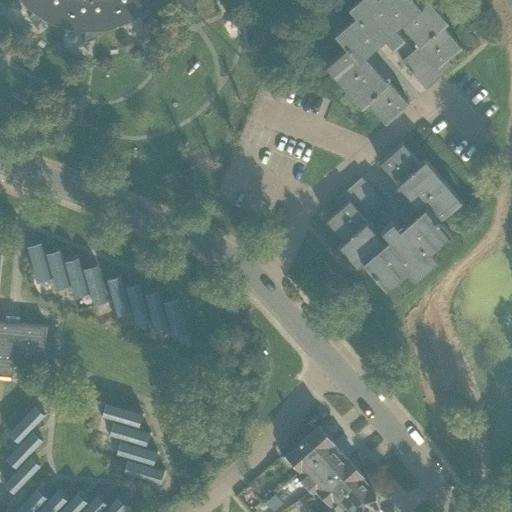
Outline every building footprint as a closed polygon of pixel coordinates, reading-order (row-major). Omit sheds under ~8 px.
[(20,0),(25,6),(26,7),(33,12),(29,17),(38,30),(39,29),(37,27),(43,18),(49,23),(50,23),(76,31),(77,31),(85,31),(85,41),(83,42),(83,43),(97,37),(97,31),(105,30),(106,30),(131,21),(133,20),(139,16),(145,24),(143,26),(144,27),(152,14),(148,9),(154,4),(155,3),(157,0),(180,0),(189,6),(193,0),(20,0)] [(429,0),(424,4),(420,0),(357,0),(350,6),(357,14),(336,33),(347,45),(325,64),(363,107),(368,103),(386,124),(409,104),(390,82),(385,86),(357,55),(378,36),(371,28),(391,11),(398,19),(403,14),(425,40),(402,61),(426,89),(453,65),(448,59),(462,47),(444,26),(449,22),(430,0),(429,0)] [(395,46),(406,36),(393,22),(382,31),(395,46)] [(420,162),(402,142),(379,161),(398,183),(403,179),(431,211),(410,229),(417,237),(397,254),(390,246),(385,250),(363,225),(386,204),(362,177),(335,200),(341,206),(326,218),(344,239),(339,243),(359,265),(364,261),(388,288),(409,270),(416,278),(438,259),(431,251),(452,232),(441,220),(463,201),(425,158),(420,162)] [(395,243),(406,233),(393,219),(382,228),(395,243)] [(29,245),(27,245),(38,281),(39,281),(41,279),(48,276),(50,278),(51,278),(41,241),(40,241),(40,242),(39,244),(32,246),(29,245)] [(0,374),(12,376),(14,357),(43,360),(47,326),(0,321),(0,277),(3,246),(0,245),(0,374)] [(47,252),(46,252),(56,289),(58,289),(58,288),(60,286),(67,284),(69,285),(69,286),(70,285),(60,249),(59,249),(58,251),(50,253),(48,252),(47,252)] [(66,260),(65,260),(75,297),(76,296),(78,294),(86,292),(87,293),(88,293),(89,293),(78,256),(77,256),(77,257),(76,259),(69,261),(66,260)] [(85,267),(84,268),(94,304),(95,304),(97,301),(104,299),(106,300),(106,301),(107,300),(97,264),(96,264),(96,265),(95,266),(88,268),(85,268),(85,267)] [(108,278),(107,278),(118,315),(119,314),(121,312),(128,310),(130,311),(131,311),(121,274),(120,274),(120,275),(119,277),(112,279),(109,278),(108,278)] [(127,285),(126,286),(136,322),(138,322),(137,322),(139,319),(147,317),(149,318),(149,319),(150,319),(140,282),(138,282),(139,283),(138,284),(130,286),(127,286),(127,285)] [(146,293),(145,293),(155,330),(156,330),(156,329),(158,327),(166,325),(167,326),(169,326),(158,289),(157,290),(156,292),(149,294),(146,293)] [(165,300),(164,301),(174,337),(175,337),(177,335),(184,332),(186,334),(187,334),(177,297),(176,297),(176,298),(175,300),(168,302),(165,301),(165,300)] [(143,413),(106,401),(106,403),(107,403),(107,406),(105,413),(103,414),(103,415),(139,427),(139,426),(138,424),(140,416),(142,414),(143,415),(143,413)] [(36,405),(35,404),(9,432),(10,432),(13,433),(18,438),(18,440),(18,441),(19,441),(45,414),(44,413),(42,413),(36,408),(36,405)] [(150,432),(114,420),(113,421),(114,422),(115,424),(113,432),(111,433),(110,432),(110,434),(146,446),(147,444),(146,444),(145,443),(147,435),(150,433),(150,432)] [(330,445),(334,441),(319,424),(283,456),(284,457),(288,453),(302,469),(330,445)] [(34,430),(33,429),(6,457),(7,458),(8,458),(11,458),(16,463),(16,466),(17,467),(43,439),(42,438),(42,439),(40,439),(34,434),(33,431),(34,430)] [(158,451),(121,439),(121,440),(122,443),(120,451),(118,451),(117,452),(154,465),(154,463),(152,462),(155,454),(157,452),(158,451)] [(344,461),(330,445),(302,469),(298,472),(313,490),(318,486),(317,485),(344,461)] [(32,456),(31,455),(4,482),(5,483),(8,484),(14,489),(14,491),(13,491),(14,492),(41,465),(40,464),(37,464),(32,459),(31,456),(32,456)] [(359,477),(360,478),(364,474),(348,457),(344,461),(317,485),(318,486),(331,502),(332,502),(359,477)] [(165,470),(128,458),(128,459),(129,462),(127,470),(125,470),(124,471),(161,484),(161,482),(160,480),(162,473),(164,471),(165,470)] [(367,487),(360,478),(359,477),(332,502),(331,502),(327,505),(328,506),(336,500),(339,511),(373,511),(374,508),(380,506),(373,485),(367,487)] [(38,488),(37,487),(13,511),(32,511),(47,497),(46,496),(44,496),(38,491),(38,488)] [(58,490),(57,489),(35,511),(54,511),(67,499),(66,498),(64,498),(59,493),(58,490)] [(78,492),(77,491),(57,511),(76,511),(87,501),(87,500),(86,501),(84,501),(79,495),(78,493),(78,492)] [(98,494),(97,494),(79,511),(99,511),(107,503),(107,502),(106,503),(104,503),(99,498),(98,495),(98,494)] [(275,494),(266,502),(273,510),(282,501),(275,494)] [(118,497),(118,496),(101,511),(121,511),(128,505),(127,505),(126,505),(124,505),(119,500),(118,497)]
